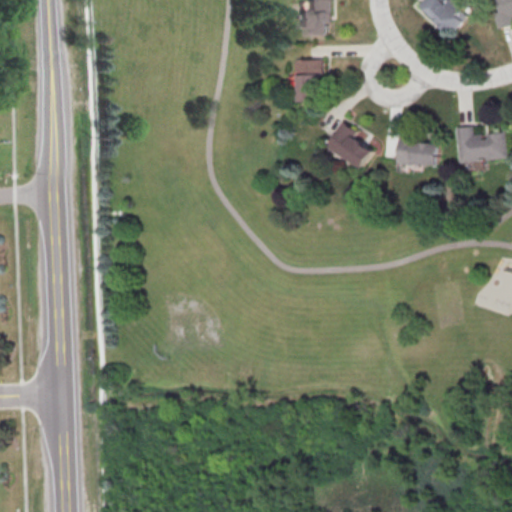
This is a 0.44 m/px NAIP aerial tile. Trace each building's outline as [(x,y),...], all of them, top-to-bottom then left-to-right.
[(308,0),(332,0),(333,15),(330,16),(331,39),(309,40),(308,30),(299,31),(298,14),(309,13),(308,0)] [(421,6),(426,0),(451,0),(452,1),(453,0),(459,0),(467,7),(462,12),(468,17),(452,35),(421,6)] [(511,0),(511,26),(499,30),(495,16),(501,14),(496,0),(511,0)] [(299,61),(325,60),(326,78),(324,78),(325,105),(302,106),(301,79),(299,79),(299,61)] [(455,127),(459,163),(508,158),(505,131),(487,133),(488,138),(482,138),(482,133),(474,134),(473,125),(455,127)] [(400,135),(397,163),(413,165),(413,162),(437,165),(440,143),(416,140),(416,137),(400,135)]
